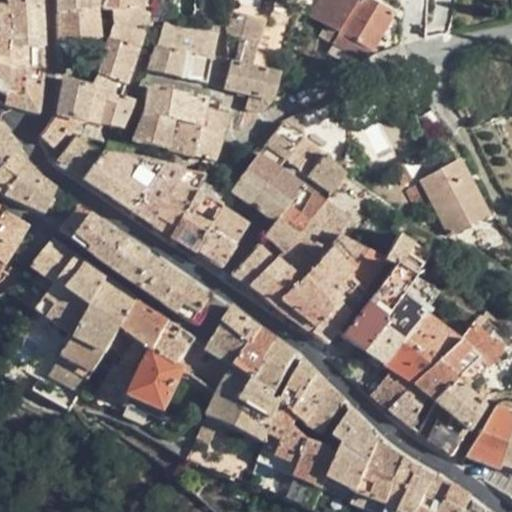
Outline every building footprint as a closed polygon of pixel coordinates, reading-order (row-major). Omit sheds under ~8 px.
[(100,2),(100,0),(56,0),(56,15),(85,10),(84,4),(100,2)] [(149,0),(100,0),(100,2),(100,10),(109,10),(109,11),(148,9),(149,0)] [(274,0),(267,0),(265,11),(271,12),(274,0)] [(317,0),(308,16),(325,26),(340,0),(317,0)] [(340,0),(325,26),(338,34),(357,0),(340,0)] [(357,0),(338,34),(370,53),(393,15),(368,0),(357,0)] [(0,16),(8,17),(8,5),(6,5),(0,1),(0,16)] [(8,5),(8,17),(40,18),(39,5),(8,5)] [(96,9),(85,10),(56,15),(56,44),(99,40),(96,10),(96,9)] [(146,24),(148,9),(109,11),(109,12),(146,24)] [(244,41),(256,44),(263,20),(226,11),(223,23),(225,29),(226,33),(226,37),(244,41)] [(110,26),(106,40),(137,50),(145,29),(146,24),(109,12),(112,26),(110,26)] [(40,49),(40,18),(8,17),(7,48),(40,49)] [(184,53),(210,58),(214,34),(163,22),(155,47),(184,53)] [(319,37),(332,45),(338,34),(325,26),(319,37)] [(332,45),(336,48),(343,52),(361,63),(373,58),(370,53),(338,34),(332,45)] [(121,97),(137,50),(106,40),(96,75),(88,88),(89,88),(121,97)] [(244,41),(239,64),(251,67),(255,51),(256,44),(244,41)] [(179,79),(184,53),(155,47),(147,72),(179,79)] [(40,49),(7,48),(5,67),(41,70),(40,49)] [(205,85),(210,58),(184,53),(179,79),(205,85)] [(247,97),(243,110),(258,115),(272,102),(279,74),(251,67),(239,64),(230,62),(223,90),(247,97)] [(41,70),(5,67),(6,86),(4,96),(3,106),(8,107),(36,114),(37,114),(41,70)] [(82,123),(89,88),(88,88),(62,81),(55,116),(82,123)] [(227,114),(219,112),(203,109),(205,100),(147,87),(142,113),(173,121),(198,128),(221,133),(227,114)] [(132,101),(121,97),(89,88),(82,123),(95,125),(117,129),(120,128),(132,101)] [(206,98),(205,100),(203,109),(219,112),(221,101),(206,98)] [(330,155),(327,159),(336,167),(345,155),(350,141),(351,127),(347,116),(335,98),(323,103),(334,119),(339,129),(339,139),(334,148),(330,155)] [(242,130),(258,115),(243,110),(238,129),(242,130)] [(167,149),(173,121),(142,113),(131,141),(167,149)] [(306,135),(300,113),(284,120),(281,123),(303,139),(306,135)] [(68,129),(82,123),(55,116),(40,140),(51,149),(68,129)] [(192,157),(198,128),(173,121),(167,149),(192,157)] [(263,146),(286,161),(293,152),(302,141),(303,139),(281,123),(263,146)] [(213,162),(221,133),(198,128),(192,157),(213,162)] [(0,169),(15,153),(17,151),(0,130),(0,169)] [(80,180),(99,154),(75,141),(78,137),(74,135),(54,163),(80,180)] [(322,156),(302,141),(293,152),(305,161),(298,170),(308,177),(322,156)] [(130,214),(161,168),(129,160),(131,151),(105,144),(101,154),(99,154),(80,180),(130,214)] [(280,170),(286,161),(263,146),(257,154),(280,170)] [(305,161),(293,152),(286,161),(298,170),(305,161)] [(0,169),(0,195),(1,196),(10,184),(26,165),(15,153),(0,169)] [(257,154),(243,173),(230,191),(231,193),(253,208),(280,170),(257,154)] [(346,174),(336,167),(327,159),(322,156),(308,177),(308,178),(332,194),(346,174)] [(458,161),(419,181),(449,237),(487,216),(458,161)] [(413,181),(404,164),(394,169),(403,186),(413,181)] [(1,196),(23,206),(38,179),(26,165),(10,184),(1,196)] [(149,227),(180,173),(161,168),(130,214),(134,217),(149,227)] [(253,208),(273,223),(275,221),(302,186),(280,170),(253,208)] [(167,238),(191,195),(201,178),(180,173),(149,227),(155,231),(167,238)] [(54,190),(38,179),(23,206),(40,215),(40,216),(44,218),(47,211),(45,210),(54,190)] [(297,237),(325,202),(302,186),(275,221),(297,237)] [(168,238),(194,255),(206,233),(205,231),(218,210),(191,195),(167,238),(168,238)] [(356,226),(325,202),(297,237),(311,245),(325,253),(338,236),(348,241),(356,226)] [(98,260),(117,234),(80,208),(61,230),(73,242),(74,241),(98,260)] [(218,209),(218,210),(205,231),(206,233),(233,248),(246,227),(218,209)] [(0,264),(2,266),(8,257),(28,225),(4,211),(0,216),(0,264)] [(261,239),(280,255),(297,237),(275,221),(273,223),(261,239)] [(221,267),(233,248),(206,233),(194,255),(220,270),(222,268),(221,267)] [(108,266),(110,268),(127,243),(128,242),(117,234),(98,260),(107,267),(108,266)] [(296,325),(330,292),(346,276),(353,268),(366,251),(348,241),(338,236),(325,253),(307,274),(271,307),(296,325)] [(361,351),(398,298),(413,278),(420,267),(404,257),(411,246),(397,236),(383,260),(383,262),(393,267),(366,305),(340,337),(361,351)] [(286,270),(311,245),(297,237),(280,255),(274,259),(286,270)] [(56,283),(67,291),(85,264),(53,241),(32,267),(56,283)] [(110,268),(137,288),(155,262),(127,243),(110,268)] [(307,274),(325,253),(311,245),(286,270),(260,297),(271,307),(307,274)] [(428,256),(411,246),(404,257),(420,267),(428,256)] [(246,286),(271,262),(256,248),(230,277),(246,286)] [(383,262),(383,260),(366,251),(353,268),(346,276),(362,295),(383,262)] [(246,286),(260,297),(286,270),(274,259),(271,262),(246,286)] [(137,288),(165,307),(182,281),(168,271),(155,262),(137,288)] [(92,310),(108,281),(95,271),(85,264),(67,291),(92,309),(92,310)] [(30,270),(26,275),(50,292),(56,283),(32,267),(30,270)] [(362,295),(346,276),(330,292),(339,302),(349,312),(362,295)] [(437,294),(413,278),(398,298),(422,316),(437,294)] [(106,356),(111,349),(121,331),(138,302),(115,286),(108,281),(92,310),(92,309),(76,339),(69,348),(63,344),(58,354),(63,357),(50,378),(81,394),(105,356),(106,356)] [(203,295),(193,289),(182,281),(165,307),(195,326),(202,314),(204,314),(216,300),(204,294),(203,295)] [(50,292),(35,311),(76,339),(92,309),(67,291),(56,283),(50,292)] [(308,334),(339,302),(330,292),(296,325),(308,334)] [(361,351),(382,365),(422,316),(398,298),(361,351)] [(138,302),(121,331),(128,336),(136,342),(152,353),(154,355),(169,324),(141,305),(138,302)] [(325,345),(349,312),(339,302),(308,334),(325,345)] [(234,309),(223,325),(249,346),(251,348),(261,333),(234,310),(234,309)] [(425,397),(431,402),(454,381),(435,363),(456,342),(422,316),(382,365),(390,371),(369,395),(409,427),(425,397)] [(179,383),(204,400),(209,390),(177,368),(195,341),(169,324),(154,355),(152,353),(131,397),(165,412),(179,383)] [(491,345),(469,324),(456,342),(435,363),(454,381),(463,389),(505,348),(497,340),(491,345)] [(207,351),(227,364),(233,368),(235,368),(249,346),(223,325),(208,350),(207,351)] [(117,352),(128,336),(121,331),(111,349),(117,352)] [(251,348),(249,346),(235,368),(257,383),(267,365),(265,364),(277,344),(278,343),(262,332),(261,333),(251,348)] [(126,406),(127,405),(131,397),(152,353),(136,342),(117,369),(113,367),(100,392),(126,406)] [(296,356),(277,344),(265,364),(267,365),(257,383),(277,396),(290,368),(296,356)] [(311,389),(318,379),(304,363),(289,385),(280,405),(282,406),(285,408),(294,416),(305,397),(311,389)] [(240,432),(266,445),(282,406),(280,405),(274,401),(277,396),(257,383),(235,368),(233,368),(228,377),(217,396),(207,417),(220,423),(240,432)] [(307,427),(330,392),(332,388),(320,379),(318,379),(311,389),(305,397),(294,416),(298,419),(307,427)] [(482,407),(463,389),(454,381),(431,402),(441,411),(439,415),(446,421),(449,417),(466,431),(482,407)] [(345,403),(330,392),(307,427),(324,436),(345,403)] [(161,420),(165,412),(131,397),(127,405),(161,420)] [(511,416),(507,415),(510,404),(503,403),(500,403),(494,407),(465,457),(496,469),(497,470),(500,464),(510,428),(511,428),(511,416)] [(323,491),(324,489),(344,446),(334,439),(327,450),(307,442),(308,441),(294,428),(298,419),(294,416),(285,408),(282,406),(266,445),(258,463),(323,491)] [(351,411),(334,439),(344,446),(324,489),(352,504),(357,493),(359,494),(369,471),(379,446),(367,430),(351,411)] [(452,454),(466,431),(449,417),(446,421),(439,415),(426,440),(449,455),(452,454)] [(210,444),(220,423),(207,417),(197,439),(210,444)] [(511,428),(510,428),(500,464),(511,468),(511,428)] [(379,446),(369,471),(395,481),(403,460),(397,457),(379,446)] [(403,460),(395,481),(397,482),(389,506),(386,505),(384,511),(399,511),(418,472),(419,471),(403,460)] [(510,497),(511,493),(511,468),(500,464),(497,470),(496,469),(488,483),(510,497)] [(395,481),(369,471),(359,494),(357,493),(352,504),(352,505),(368,511),(384,511),(386,505),(389,506),(397,482),(395,481)] [(418,472),(399,511),(419,511),(422,507),(433,481),(418,472)] [(433,481),(422,507),(430,511),(439,511),(452,488),(435,478),(433,481)] [(439,511),(461,511),(468,498),(452,488),(439,511)]
